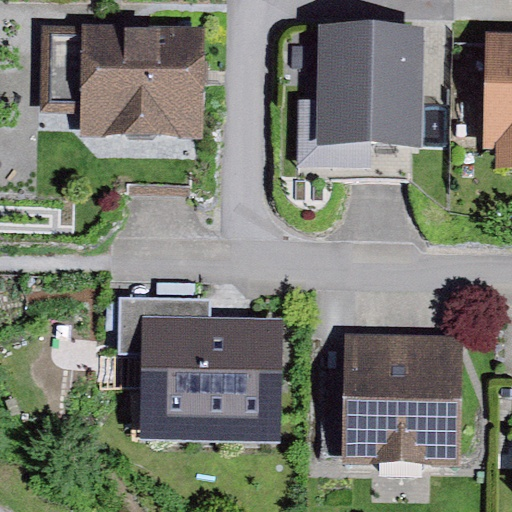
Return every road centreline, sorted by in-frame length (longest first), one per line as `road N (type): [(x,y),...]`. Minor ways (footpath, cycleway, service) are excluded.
road 1 (residential): [(249,266),(250,2),(511,6)]
road 2 (residential): [(511,269),(249,266)]
